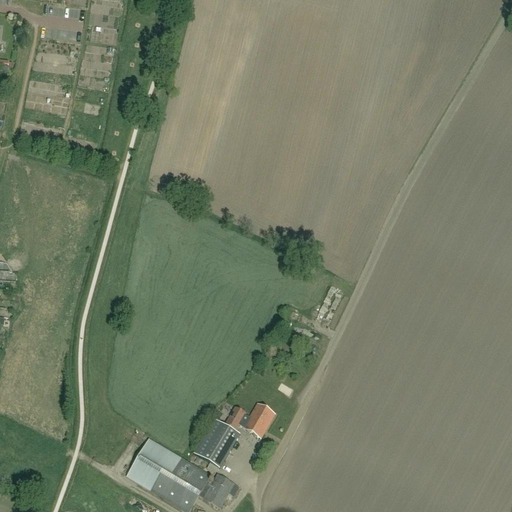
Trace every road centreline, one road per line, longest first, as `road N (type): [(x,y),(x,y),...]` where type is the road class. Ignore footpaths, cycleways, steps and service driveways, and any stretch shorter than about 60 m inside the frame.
road 1 (unclassified): [(257,511),(251,482),(265,449),(319,371),(511,7)]
road 2 (track): [(125,170),(16,134),(36,20)]
